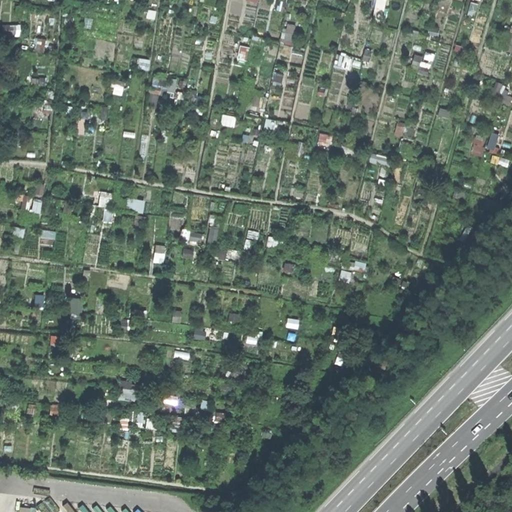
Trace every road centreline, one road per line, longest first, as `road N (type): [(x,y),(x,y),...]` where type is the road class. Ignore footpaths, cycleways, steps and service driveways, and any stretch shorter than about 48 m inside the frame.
road 1 (primary): [(511,330),(339,511)]
road 2 (primary): [(387,511),(511,395)]
